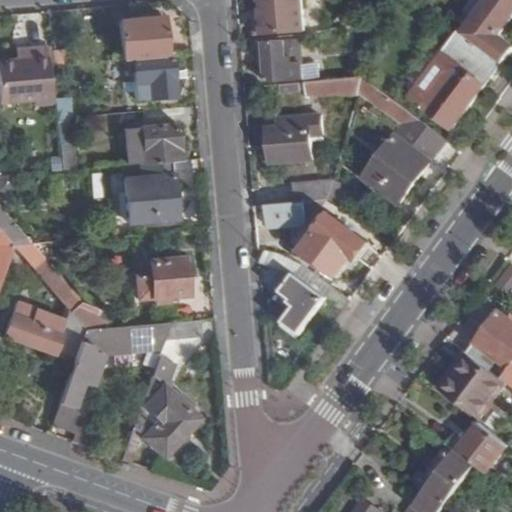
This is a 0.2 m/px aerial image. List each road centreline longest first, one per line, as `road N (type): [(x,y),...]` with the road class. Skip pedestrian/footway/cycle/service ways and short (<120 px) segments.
road 1 (residential): [(277,442),(247,400),(212,0)]
road 2 (residential): [(511,168),(332,412),(277,442)]
road 3 (residential): [(168,511),(0,449)]
